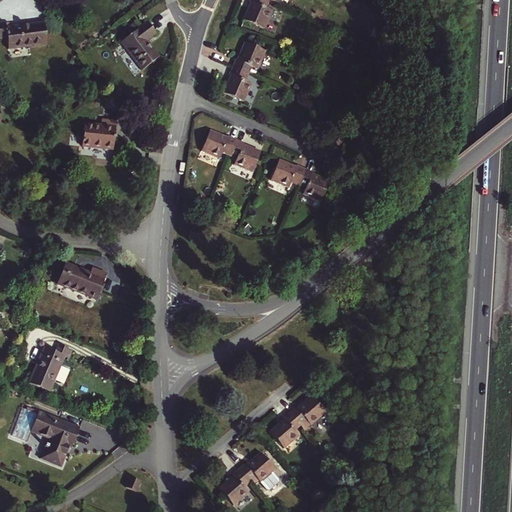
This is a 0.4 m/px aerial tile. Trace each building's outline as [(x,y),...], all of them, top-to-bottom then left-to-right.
[(244,20),(264,29),(272,11),(265,8),(268,1),(266,0),(250,0),(250,1),(252,2),(244,20)] [(156,34),(148,22),(121,42),(143,70),(159,57),(147,40),(156,34)] [(6,23),(0,23),(0,38),(8,37),(9,49),(47,43),(44,23),(7,28),(6,23)] [(260,64),(261,64),(266,53),(245,44),(240,55),(238,61),(236,60),(233,68),(249,75),(252,68),(257,70),(260,64)] [(224,94),(244,103),(251,84),(246,82),(249,75),(233,68),(230,76),(231,76),(224,94)] [(82,147),(114,150),(117,121),(102,120),(101,126),(85,124),(82,147)] [(219,159),(221,154),(229,157),(235,141),(228,138),(227,139),(210,132),(201,152),(219,159)] [(243,144),(235,141),(229,157),(236,160),(234,165),(252,173),(260,153),(242,146),(243,144)] [(290,183),(298,186),(304,170),(297,167),(296,168),(279,160),(270,181),(288,188),(290,183)] [(312,174),(304,170),(298,186),(305,189),(302,194),(321,202),(329,182),(311,175),(312,174)] [(199,231),(189,230),(189,241),(199,241),(199,231)] [(90,275),(65,265),(57,285),(96,301),(106,276),(92,270),(90,275)] [(44,349),(30,385),(49,393),(64,357),(69,359),(72,351),(59,346),(56,354),(44,349)] [(295,408),(289,413),(303,430),(310,424),(311,425),(325,413),(310,397),(296,409),(295,408)] [(79,430),(39,413),(31,433),(49,440),(41,459),(61,468),(66,455),(64,454),(67,447),(69,448),(71,449),(79,430)] [(303,430),(289,413),(283,419),(284,420),(269,433),(283,449),(298,436),(297,435),(303,430)] [(259,483),(261,482),(267,489),(272,489),(279,483),(279,479),(273,471),(274,470),(260,454),(246,466),(245,464),(238,470),(250,483),(255,478),(259,483)] [(233,506),(247,493),(243,488),(250,483),(238,470),(232,476),(233,476),(218,489),(233,506)] [(139,484),(129,479),(126,489),(136,493),(139,484)]
